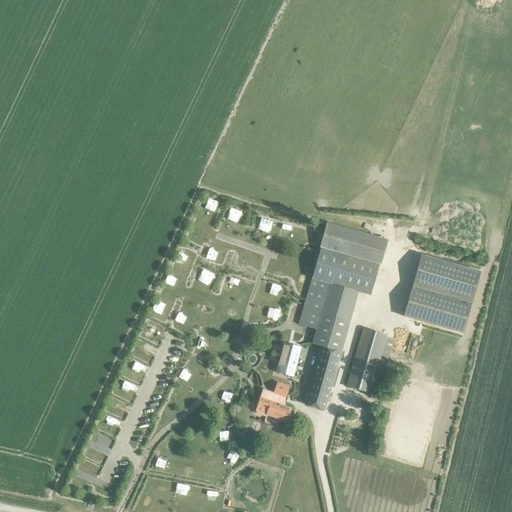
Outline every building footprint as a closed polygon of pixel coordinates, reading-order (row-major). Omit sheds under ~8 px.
[(328,224),(321,248),(299,324),(316,330),(312,344),(321,347),(305,405),(324,410),(358,292),(370,295),(386,240),(328,224)] [(224,241),(228,232),(222,230),(219,239),(224,241)] [(481,272),(421,255),(403,317),(463,335),(481,272)] [(233,295),(243,293),(241,284),(231,287),(233,295)] [(370,393),(386,336),(363,329),(347,387),(370,393)] [(293,377),(301,347),(284,343),(276,372),(293,377)] [(263,389),(256,411),(257,411),(257,413),(263,415),(263,413),(287,422),(291,409),(284,407),(285,404),(283,403),(289,387),(278,383),(274,394),(263,389)] [(164,421),(174,424),(177,414),(168,410),(164,421)] [(162,454),(158,461),(166,465),(169,458),(162,454)] [(220,454),(219,465),(230,466),(231,454),(220,454)] [(203,478),(214,478),(215,467),(204,467),(203,478)]
